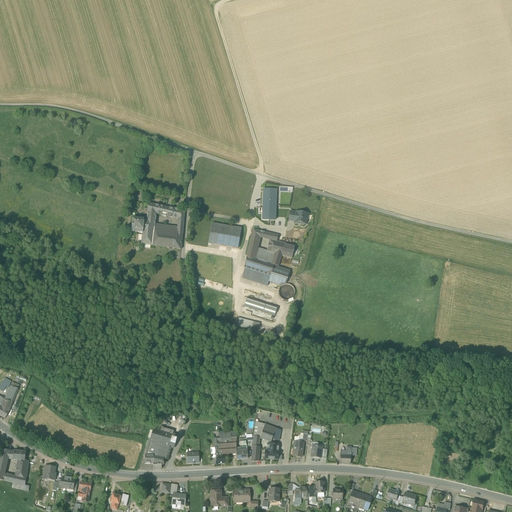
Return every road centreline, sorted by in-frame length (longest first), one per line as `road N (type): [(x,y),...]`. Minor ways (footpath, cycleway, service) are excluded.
road 1 (residential): [(511,241),(347,201),(65,108),(0,105)]
road 2 (tertiary): [(455,485),(334,468),(108,472),(56,458),(0,424)]
road 3 (track): [(170,475),(194,400),(183,256)]
road 4 (track): [(262,175),(214,11),(219,1)]
